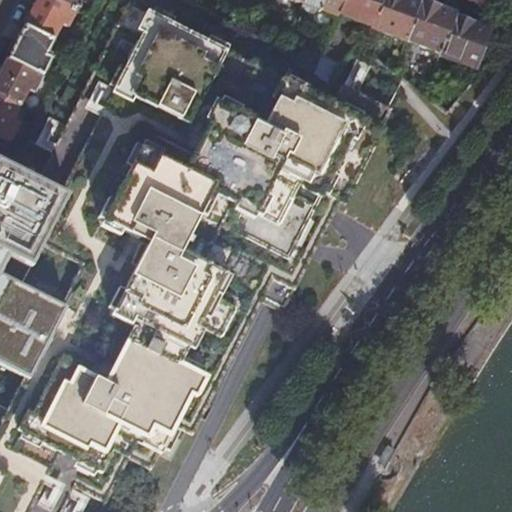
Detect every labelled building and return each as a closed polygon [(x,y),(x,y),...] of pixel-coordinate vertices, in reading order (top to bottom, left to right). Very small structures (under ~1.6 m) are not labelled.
[(36,0),(24,24),(53,39),(61,23),(67,26),(75,9),(57,0),(36,0)] [(57,0),(75,9),(79,0),(57,0)] [(302,3),(336,16),(336,14),(341,0),(302,0),(301,3),(302,3)] [(341,0),(336,14),(371,27),(381,0),(341,0)] [(370,29),(404,42),(404,40),(419,1),(415,0),(381,0),(371,27),(370,29)] [(404,40),(439,54),(454,16),(455,14),(439,8),(439,7),(420,0),(419,0),(419,1),(404,40)] [(102,497),(113,478),(126,454),(149,465),(153,457),(172,421),(191,431),(199,416),(259,301),(269,306),(279,311),(281,312),(316,248),(324,232),(332,217),(341,201),(344,202),(392,110),(387,108),(343,85),(331,106),(130,3),(39,182),(0,161),(0,511),(39,511),(59,475),(94,493),(102,497)] [(439,54),(439,56),(473,69),(488,30),(472,24),(472,22),(454,16),(439,54)] [(11,51),(8,57),(43,74),(51,58),(45,55),(53,39),(24,24),(11,51)] [(5,63),(0,73),(0,94),(20,105),(28,89),(34,91),(43,74),(8,57),(6,61),(5,63)] [(321,57),(311,73),(325,81),(335,65),(321,57)] [(0,94),(0,136),(9,141),(18,124),(12,121),(20,105),(0,94)]
